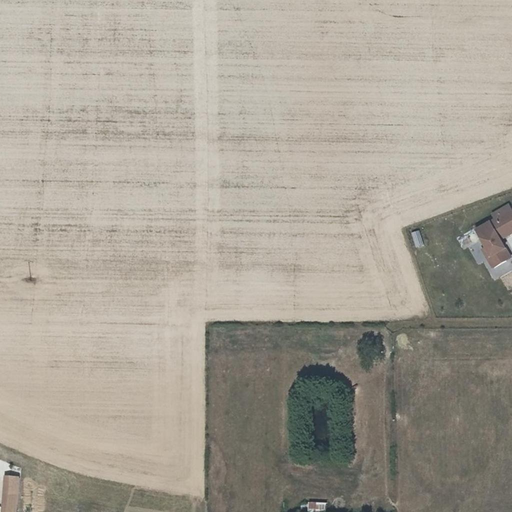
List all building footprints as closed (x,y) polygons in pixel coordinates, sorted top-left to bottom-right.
[(509,206),(503,209),(506,214),(511,211),(509,206)] [(506,214),(503,209),(492,215),(495,221),(476,231),(485,248),(490,257),(486,259),(492,269),(505,262),(501,255),(502,252),(505,250),(499,239),(500,236),(505,233),(507,237),(511,234),(511,211),(506,214)] [(415,247),(425,246),(422,230),(413,232),(415,247)] [(485,248),(481,251),(486,259),(490,257),(485,248)] [(510,259),(505,250),(502,252),(501,255),(505,262),(510,259)] [(328,511),(328,503),(311,502),(310,511),(328,511)] [(309,511),(310,504),(302,503),(301,511),(309,511)]
